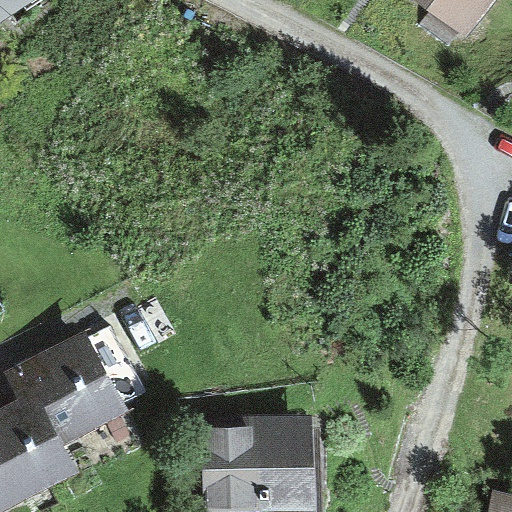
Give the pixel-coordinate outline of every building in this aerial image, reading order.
[(0,0),(0,23),(32,0),(0,0)] [(499,0),(428,0),(474,34),(499,0)] [(31,399),(54,444),(120,410),(84,340),(18,374),(31,399)] [(54,444),(31,399),(0,414),(0,494),(4,502),(67,470),(54,444)] [(324,406),(209,412),(214,506),(329,500),(324,406)] [(511,511),(511,489),(501,487),(496,511),(511,511)]
